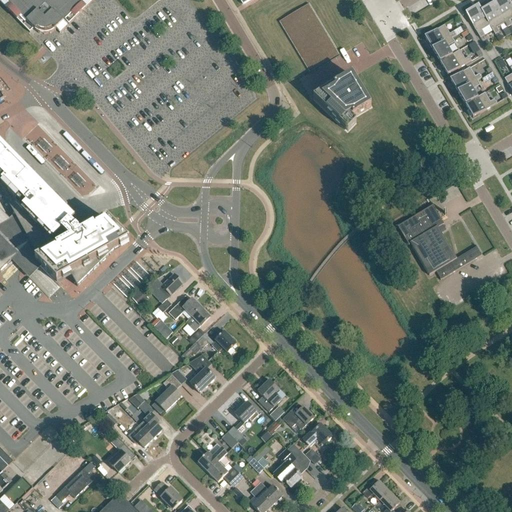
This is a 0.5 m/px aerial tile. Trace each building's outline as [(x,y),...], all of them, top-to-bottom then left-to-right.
[(88,0),(4,0),(11,7),(7,11),(19,22),(22,19),(34,31),(37,33),(39,34),(42,35),(46,35),(49,35),(52,34),(55,33),(57,31),(74,15),(78,19),(89,7),(85,3),(88,0)] [(511,20),(511,6),(508,0),(500,0),(493,4),(505,24),(507,28),(511,26),(509,22),(511,20)] [(505,24),(493,4),(481,11),(481,12),(490,26),(489,27),(495,36),(499,33),(497,29),(505,24)] [(309,5),(277,20),(297,61),(309,55),(309,54),(313,52),(316,59),(323,55),(326,61),(335,57),(309,5)] [(481,12),(481,11),(478,6),(465,14),(480,39),(484,37),(481,32),(489,27),(490,26),(481,12)] [(444,26),(424,38),(432,51),(452,39),(456,37),(454,33),(450,35),(444,26)] [(457,47),(452,39),(432,51),(440,64),(452,56),(447,48),(454,44),(456,47),(457,47)] [(459,51),(452,56),(440,64),(447,77),(471,62),(469,58),(465,60),(459,51)] [(477,81),(477,82),(481,79),(479,75),(475,78),(470,69),(450,81),(457,93),(477,81)] [(487,83),(494,79),(491,75),(484,79),(487,83)] [(352,120),(371,108),(367,102),(360,89),(352,76),(346,80),(342,83),(341,83),(335,87),(330,90),(328,91),(323,94),(321,95),(316,98),(313,100),(312,100),(341,126),(352,120)] [(477,99),(477,98),(477,99),(472,91),(479,87),(481,90),(482,89),(477,82),(477,81),(457,93),(465,106),(477,99)] [(485,94),(477,98),(477,99),(465,106),(473,119),(497,105),(494,100),(490,103),(485,94)] [(71,225),(75,221),(17,161),(4,148),(0,143),(0,272),(12,261),(33,240),(44,230),(54,240),(70,224),(71,225)] [(440,281),(481,256),(476,248),(456,260),(440,234),(445,231),(442,225),(443,225),(432,206),(397,228),(408,246),(410,245),(429,276),(435,272),(440,281)] [(70,224),(54,240),(34,260),(57,283),(71,276),(77,287),(114,251),(128,243),(129,244),(130,243),(107,220),(106,221),(81,236),(79,234),(80,234),(71,225),(70,224)] [(163,274),(168,269),(164,266),(159,271),(163,274)] [(168,300),(183,285),(174,276),(159,291),(168,300)] [(130,297),(135,292),(132,288),(126,292),(130,297)] [(139,307),(148,299),(141,291),(132,299),(139,307)] [(185,312),(192,318),(201,310),(192,300),(189,303),(185,298),(169,315),(175,321),(185,312)] [(166,301),(152,315),(157,320),(171,306),(166,301)] [(209,318),(201,310),(192,318),(186,324),(194,333),(209,318)] [(165,340),(172,334),(168,330),(162,336),(165,340)] [(193,346),(205,335),(200,330),(189,342),(193,346)] [(213,343),(205,335),(193,346),(181,358),(185,361),(192,353),(194,355),(201,349),(202,350),(208,344),(218,353),(222,349),(227,354),(236,345),(235,344),(236,342),(233,339),(231,339),(224,332),(213,343)] [(174,348),(180,342),(175,337),(170,343),(174,348)] [(200,395),(215,380),(206,371),(211,366),(202,357),(188,365),(199,376),(190,385),(200,395)] [(181,387),(186,382),(176,372),(170,375),(172,377),(181,387)] [(279,391),(269,381),(257,393),(262,398),(258,402),(269,413),(282,401),(275,395),(279,391)] [(172,388),(156,404),(152,407),(160,416),(164,412),(165,414),(182,398),(172,388)] [(137,396),(129,401),(137,410),(144,403),(137,396)] [(251,423),(258,417),(255,414),(256,413),(247,403),(234,416),(244,425),(249,421),(251,423)] [(266,416),(272,422),(281,414),(276,408),(266,416)] [(294,417),(290,413),(283,420),(292,428),(295,425),(301,431),(313,419),(303,408),(294,417)] [(112,429),(116,424),(108,416),(104,421),(112,429)] [(140,427),(153,440),(162,432),(154,425),(157,422),(150,416),(140,427)] [(274,433),(281,426),(277,422),(268,432),(272,437),(275,434),(274,433)] [(323,446),(332,437),(320,425),(311,434),(311,433),(303,441),(309,446),(316,439),(323,446)] [(136,442),(144,450),(153,440),(140,427),(128,439),(134,445),(136,442)] [(233,429),(228,434),(237,444),(243,439),(233,429)] [(237,444),(228,434),(222,440),(232,450),(237,444)] [(111,444),(120,453),(108,465),(119,475),(131,463),(136,458),(116,439),(111,444)] [(241,448),(247,443),(243,439),(237,444),(241,448)] [(293,445),(287,451),(295,460),(301,454),(293,445)] [(265,456),(270,451),(267,448),(253,461),(257,464),(263,459),(266,461),(268,459),(265,456)] [(0,476),(13,463),(0,449),(0,476)] [(198,464),(208,474),(225,457),(227,455),(221,450),(212,459),(208,454),(198,464)] [(291,489),(301,478),(289,466),(295,460),(287,451),(280,458),(285,463),(273,475),(282,483),(284,482),(291,489)] [(95,457),(90,462),(97,469),(102,465),(95,457)] [(231,463),(225,457),(208,474),(218,484),(224,478),(229,483),(238,474),(233,469),(227,474),(223,470),(231,463)] [(243,470),(247,466),(242,460),(238,464),(243,470)] [(258,475),(263,470),(257,464),(253,461),(253,460),(248,465),(258,475)] [(88,477),(96,469),(91,464),(57,499),(63,505),(68,499),(67,498),(70,495),(75,500),(94,482),(88,477)] [(243,479),(238,474),(229,483),(234,488),(243,479)] [(0,477),(0,494),(9,486),(0,477)] [(371,495),(379,502),(388,493),(377,482),(370,489),(369,487),(362,494),(367,499),(371,495)] [(172,511),(183,501),(171,489),(169,491),(162,484),(154,492),(161,499),(160,499),(172,511)] [(260,484),(255,489),(272,507),(283,496),(272,486),(267,491),(260,484)] [(0,511),(10,511),(15,508),(25,498),(15,487),(0,502),(0,511)] [(39,511),(48,504),(33,489),(25,498),(15,508),(10,511),(39,511)] [(257,511),(267,511),(272,507),(255,489),(250,494),(258,501),(252,507),(257,511)] [(399,504),(388,493),(379,502),(386,510),(383,511),(392,511),(391,511),(399,504)] [(135,511),(119,495),(102,511),(135,511)] [(136,511),(140,507),(135,502),(131,506),(136,511)]
